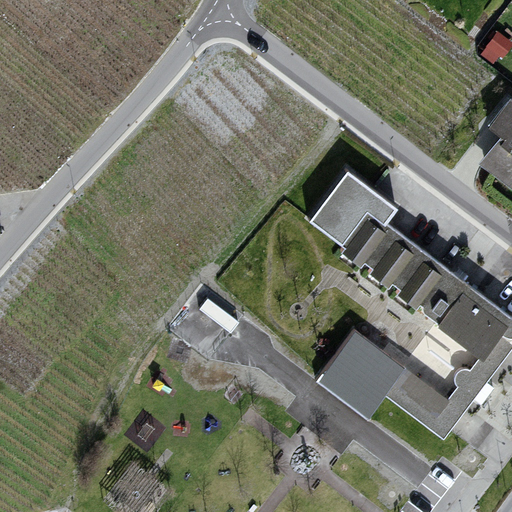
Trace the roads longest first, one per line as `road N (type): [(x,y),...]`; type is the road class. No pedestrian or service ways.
road 1 (residential): [(511,235),(218,11)]
road 2 (unclassified): [(218,11),(0,267)]
